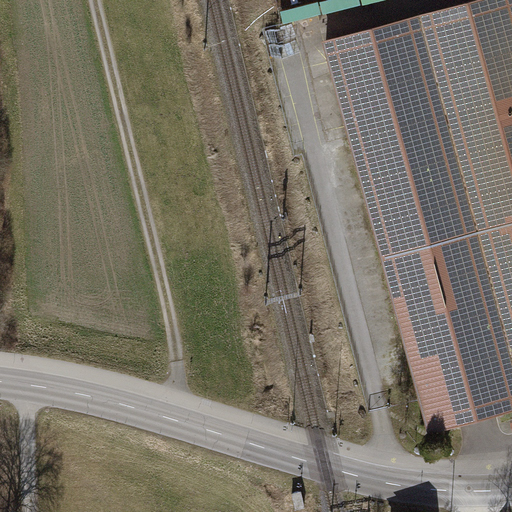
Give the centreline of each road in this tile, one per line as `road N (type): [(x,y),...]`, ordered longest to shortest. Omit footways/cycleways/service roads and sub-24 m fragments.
road 1 (secondary): [(511,488),(383,481),(104,399),(0,381)]
road 2 (track): [(94,0),(176,354),(174,418)]
road 3 (track): [(29,511),(25,383)]
